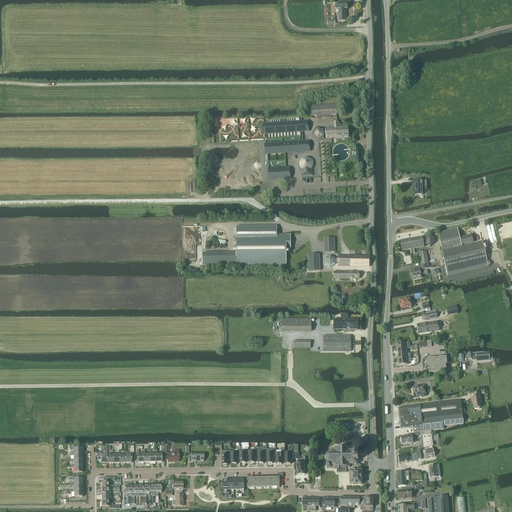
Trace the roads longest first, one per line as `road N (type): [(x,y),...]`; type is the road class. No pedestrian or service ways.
road 1 (unclassified): [(371,465),(366,0)]
road 2 (track): [(0,346),(282,344)]
road 3 (tertiary): [(389,222),(385,0)]
road 4 (tertiary): [(390,465),(390,255)]
road 5 (residential): [(376,493),(297,493),(285,468),(217,470)]
road 6 (residential): [(217,470),(91,470)]
road 7 (unclassified): [(389,222),(443,226),(511,211)]
